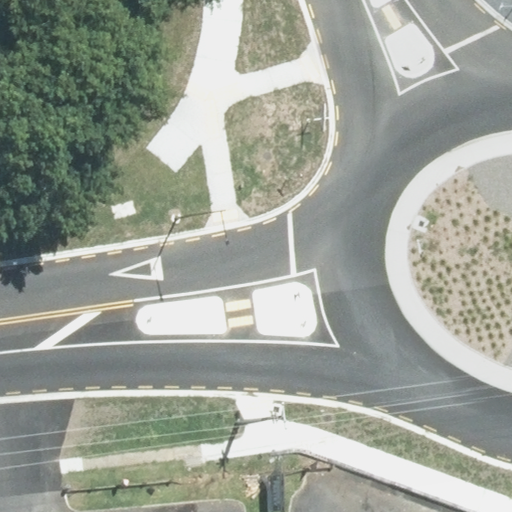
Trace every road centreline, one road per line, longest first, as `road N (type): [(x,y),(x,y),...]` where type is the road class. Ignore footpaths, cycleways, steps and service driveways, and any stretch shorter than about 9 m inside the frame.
road 1 (secondary): [(421,379),(0,350)]
road 2 (secondary): [(0,330),(251,260),(352,221)]
road 3 (unclassified): [(368,188),(366,56),(349,0)]
road 4 (secondary): [(421,379),(378,345),(345,290),(352,221)]
road 5 (secondary): [(368,188),(402,133),(465,98),(511,88)]
